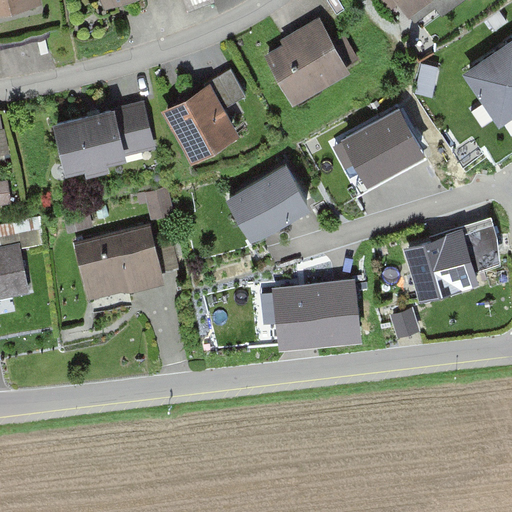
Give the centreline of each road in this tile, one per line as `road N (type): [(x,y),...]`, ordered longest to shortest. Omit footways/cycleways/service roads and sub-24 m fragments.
road 1 (unclassified): [(0,406),(511,347)]
road 2 (residential): [(0,93),(207,35),(271,0)]
